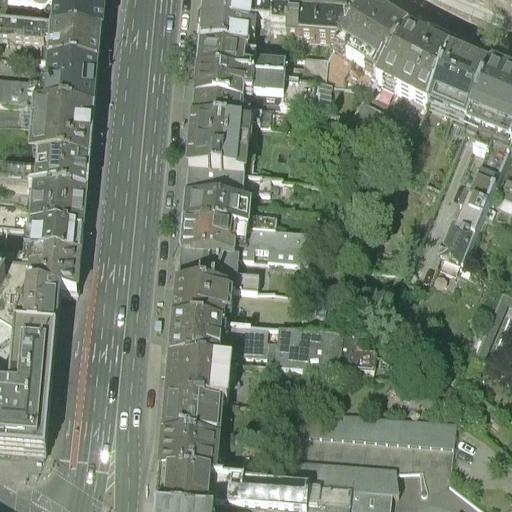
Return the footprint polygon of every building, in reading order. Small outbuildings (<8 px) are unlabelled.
[(55,13),(53,38),(101,43),(104,2),(82,0),(9,0),(8,8),(55,13)] [(250,0),(207,0),(206,8),(206,13),(294,21),(296,9),(302,8),(302,0),(290,0),(289,3),(260,0),(259,4),(251,4),(250,0)] [(364,12),(345,0),(334,0),(321,24),(355,27),(364,12)] [(511,0),(466,0),(468,3),(471,6),(511,22),(511,0)] [(315,10),(302,8),(296,9),(294,21),(314,23),(315,10)] [(355,27),(341,49),(334,59),(379,87),(380,85),(408,39),(376,19),(364,12),(355,27)] [(204,36),(203,54),(234,56),(239,59),(246,59),(247,48),(254,48),(254,37),(249,37),(249,29),(266,30),(266,36),(287,38),(286,47),(341,49),(355,27),(321,24),(314,23),(294,21),(206,13),(204,36)] [(41,68),(50,69),(98,73),(101,43),(53,38),(0,32),(0,48),(42,52),(41,68)] [(408,39),(380,85),(426,115),(430,108),(450,60),(444,58),(408,39)] [(200,75),(199,81),(242,85),(318,91),(328,92),(328,69),(246,59),(239,59),(234,56),(203,54),(200,75)] [(450,60),(430,108),(472,125),(491,78),(486,75),(450,60)] [(0,87),(0,109),(36,113),(94,118),(98,73),(50,69),(48,93),(40,92),(38,91),(0,87)] [(511,86),(494,79),(491,78),(472,125),(467,137),(475,140),(469,152),(485,159),(467,200),(464,199),(458,212),(465,215),(456,234),(451,232),(439,258),(463,268),(511,155),(511,86)] [(199,85),(197,107),(240,112),(242,85),(199,81),(199,85)] [(318,91),(242,85),(240,112),(323,119),(324,103),(318,101),(318,91)] [(366,104),(327,166),(345,177),(385,117),(366,104)] [(261,123),(261,120),(239,121),(240,112),(197,107),(195,127),(195,131),(248,136),(258,136),(260,136),(261,123)] [(37,165),(39,165),(89,169),(94,118),(36,113),(32,149),(39,149),(37,165)] [(288,123),(261,123),(260,136),(287,139),(288,123)] [(190,177),(190,182),(241,186),(244,173),(248,136),(195,131),(190,177)] [(248,136),(244,173),(254,174),(258,136),(248,136)] [(36,196),(87,201),(89,169),(39,165),(37,184),(36,196)] [(36,196),(37,184),(32,183),(29,179),(0,176),(0,193),(29,196),(35,196),(36,196)] [(188,208),(240,211),(241,199),(270,201),(271,188),(241,186),(190,182),(188,205),(188,208)] [(511,195),(511,197),(505,194),(501,205),(511,209),(511,195)] [(31,234),(83,239),(87,201),(36,196),(35,196),(31,234)] [(185,231),(274,239),(276,227),(248,223),(249,212),(240,211),(188,208),(187,212),(185,231)] [(234,264),(234,251),(312,258),(312,241),(274,239),(185,231),(184,250),(183,259),(234,264)] [(33,244),(32,260),(80,265),(83,239),(31,234),(30,244),(33,244)] [(32,260),(0,256),(0,287),(5,288),(5,289),(2,294),(29,297),(30,276),(32,260)] [(234,264),(183,259),(182,264),(180,290),(225,296),(258,299),(258,282),(235,281),(234,264)] [(77,302),(80,265),(32,260),(30,276),(29,297),(60,299),(60,301),(77,302)] [(179,302),(176,329),(222,334),(223,324),(229,325),(231,303),(225,303),(225,296),(180,290),(179,302)] [(0,329),(13,337),(15,337),(17,312),(27,313),(29,297),(2,294),(0,298),(0,329)] [(17,312),(15,337),(57,341),(60,301),(60,299),(29,297),(27,313),(17,312)] [(0,461),(6,462),(46,466),(49,426),(57,341),(15,337),(13,337),(0,329),(0,461)] [(222,334),(176,329),(175,342),(173,362),(172,368),(215,370),(216,359),(268,362),(294,361),(293,341),(222,334)] [(216,359),(215,370),(230,372),(337,381),(339,373),(375,374),(375,359),(357,360),(358,347),(293,341),(294,361),(268,362),(216,359)] [(169,399),(168,410),(224,413),(229,413),(230,372),(215,370),(172,368),(169,399)] [(224,413),(168,410),(166,436),(165,446),(223,450),(224,413)] [(456,433),(276,417),(273,443),(454,459),(456,433)] [(163,463),(162,483),(220,488),(223,450),(165,446),(163,463)] [(310,496),(393,503),(399,504),(397,478),(277,468),(275,493),(310,496)] [(220,488),(162,483),(160,509),(159,511),(211,511),(219,511),(308,511),(310,496),(275,493),(220,488)] [(391,511),(393,503),(310,496),(308,511),(391,511)]
